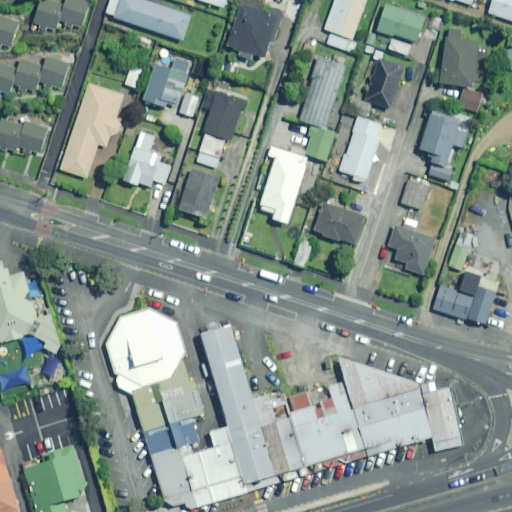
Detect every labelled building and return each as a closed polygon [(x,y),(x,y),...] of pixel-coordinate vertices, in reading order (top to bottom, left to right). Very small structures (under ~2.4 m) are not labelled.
[(39,0),(33,22),(39,24),(37,31),(47,34),(49,26),(56,28),(59,20),(63,5),(43,0),(39,0)] [(59,20),(68,22),(67,27),(73,29),(74,24),(83,26),(89,3),(79,0),(63,0),(63,5),(59,20)] [(191,17),(142,0),(110,0),(106,15),(183,41),(191,17)] [(271,8),(269,15),(262,12),(265,0),(242,0),(228,47),(241,51),(240,56),(252,60),(253,55),(266,59),(271,43),(274,44),(284,12),(271,8)] [(367,0),(335,0),(325,29),(353,39),(367,0)] [(511,0),(493,0),(489,13),(511,20),(511,0)] [(425,18),(386,4),(377,29),(417,42),(425,18)] [(0,48),(2,44),(10,47),(19,23),(0,16),(0,48)] [(453,91),(461,92),(462,88),(472,90),(481,45),(462,41),(464,32),(450,29),(439,83),(454,86),(453,91)] [(356,44),(331,35),(327,44),(353,53),(356,44)] [(151,40),(139,38),(137,47),(150,49),(151,40)] [(411,45),(392,39),(389,49),(408,55),(411,45)] [(39,82),(45,84),(44,89),(52,91),(53,87),(62,89),(70,64),(46,57),(43,66),(39,82)] [(346,65),(319,57),(300,120),(327,128),(346,65)] [(404,67),(377,58),(370,79),(373,80),(366,101),(391,109),(404,67)] [(143,101),(166,108),(167,104),(178,107),(191,64),(176,59),(173,70),(154,64),(143,101)] [(13,85),(21,87),(20,91),(27,93),(28,89),(36,91),(39,82),(43,66),(20,60),(18,70),(13,85)] [(0,96),(0,97),(2,92),(10,94),(13,85),(18,70),(0,64),(0,96)] [(145,70),(130,65),(124,84),(139,89),(145,70)] [(123,96),(89,84),(59,169),(87,179),(99,144),(107,147),(111,134),(117,136),(122,123),(115,120),(123,96)] [(483,95),(463,90),(458,106),(478,111),(483,95)] [(232,142),(245,100),(218,92),(197,162),(217,168),(226,140),(232,142)] [(199,98),(186,94),(180,113),(194,117),(199,98)] [(370,105),(352,99),(347,112),(366,118),(370,105)] [(459,121),(432,112),(420,149),(435,154),(432,162),(446,166),(453,145),(463,148),(468,133),(456,129),(459,121)] [(384,127),(359,118),(342,171),(367,180),(384,127)] [(18,147),(24,127),(2,120),(0,127),(0,145),(1,146),(0,150),(0,151),(6,153),(8,148),(16,151),(18,147)] [(24,127),(18,147),(26,150),(25,155),(30,157),(32,152),(39,154),(48,129),(26,122),(24,127)] [(335,134),(315,128),(307,155),(327,161),(335,134)] [(156,137),(141,132),(124,180),(138,186),(140,183),(151,187),(153,180),(165,184),(171,166),(159,162),(162,156),(150,151),(156,137)] [(308,160),(278,151),(271,149),(269,156),(276,158),(260,209),(275,214),(273,219),(288,224),(308,160)] [(425,168),(411,164),(409,174),(423,177),(425,168)] [(452,171),(432,166),(429,175),(449,181),(452,171)] [(219,178),(193,170),(181,210),(207,218),(219,178)] [(429,188),(409,181),(402,203),(422,210),(429,188)] [(366,217),(324,204),(316,233),(357,246),(366,217)] [(436,239),(396,227),(390,247),(399,250),(396,261),(408,265),(406,270),(425,276),(436,239)] [(475,232),(463,228),(449,266),(461,270),(475,232)] [(314,244),(302,240),(294,265),(305,269),(314,244)] [(51,314),(37,317),(31,296),(33,296),(26,272),(9,277),(4,261),(0,262),(0,342),(9,341),(24,337),(23,335),(29,333),(48,343),(45,348),(55,354),(60,345),(51,314)] [(499,283),(469,274),(463,293),(445,288),(438,311),(486,326),(499,283)] [(133,394),(172,510),(247,486),(227,424),(213,429),(195,370),(180,319),(150,307),(125,315),(106,339),(119,386),(133,394)] [(227,424),(247,486),(279,476),(254,398),(231,325),(199,335),(227,424)] [(62,360),(50,355),(42,372),(54,378),(62,360)] [(348,383),(368,449),(433,432),(426,394),(423,386),(350,356),(341,359),(348,383)] [(26,367),(0,372),(0,384),(1,388),(29,381),(26,367)] [(289,400),(309,467),(368,449),(348,383),(289,400)] [(426,394),(433,432),(439,451),(465,445),(461,426),(456,404),(452,388),(426,394)] [(254,398),(279,476),(309,467),(289,400),(286,389),(254,398)] [(68,511),(80,509),(66,462),(24,474),(34,511),(68,511)] [(13,511),(0,465),(0,511),(13,511)]
